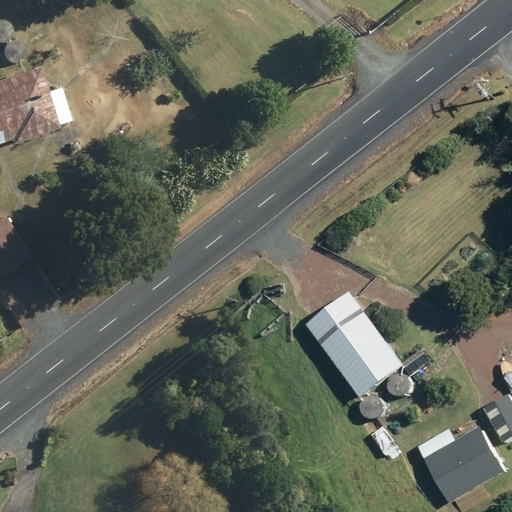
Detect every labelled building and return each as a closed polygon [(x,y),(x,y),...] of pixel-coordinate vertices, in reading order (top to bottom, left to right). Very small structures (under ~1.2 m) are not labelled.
[(0,27),(0,67),(2,70),(21,56),(0,27)] [(28,71),(0,80),(0,150),(0,151),(64,130),(51,92),(36,96),(28,71)] [(0,274),(27,254),(0,217),(0,274)] [(353,299),(308,332),(359,404),(387,384),(405,370),(353,299)] [(511,396),(485,412),(504,446),(511,441),(511,396)] [(452,430),(418,451),(451,509),(510,474),(484,428),(459,443),(452,430)]
